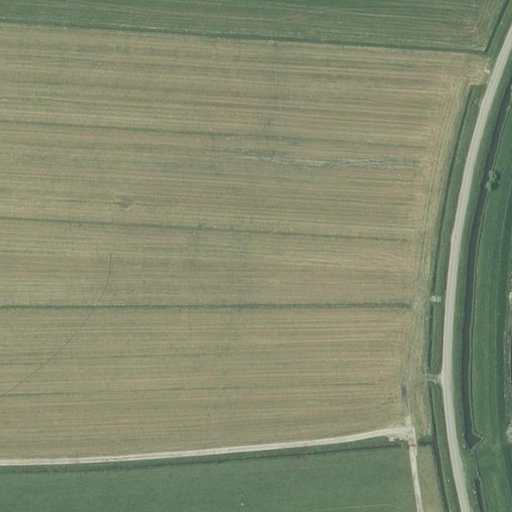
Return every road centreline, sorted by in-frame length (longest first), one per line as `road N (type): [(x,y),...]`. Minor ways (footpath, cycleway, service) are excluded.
road 1 (unclassified): [(466,511),(449,417),(450,285),(479,123),(511,33)]
road 2 (track): [(403,388),(408,432),(0,462)]
road 3 (track): [(511,507),(492,412),(499,235),(511,181)]
